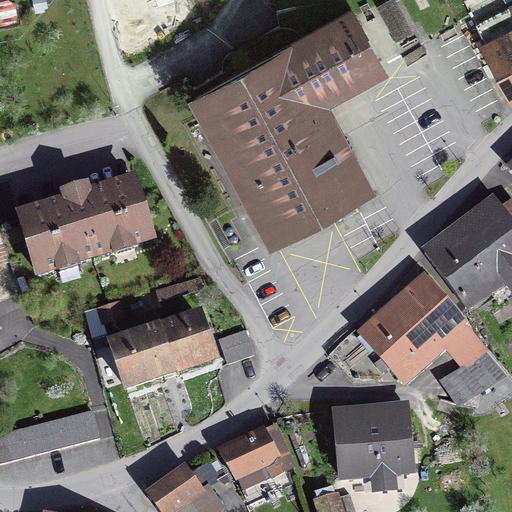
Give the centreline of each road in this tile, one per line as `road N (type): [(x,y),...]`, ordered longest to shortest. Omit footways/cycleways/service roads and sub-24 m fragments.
road 1 (residential): [(287,371),(244,302),(183,233),(134,124),(96,0)]
road 2 (residential): [(287,371),(511,128)]
road 3 (residential): [(110,486),(287,371)]
